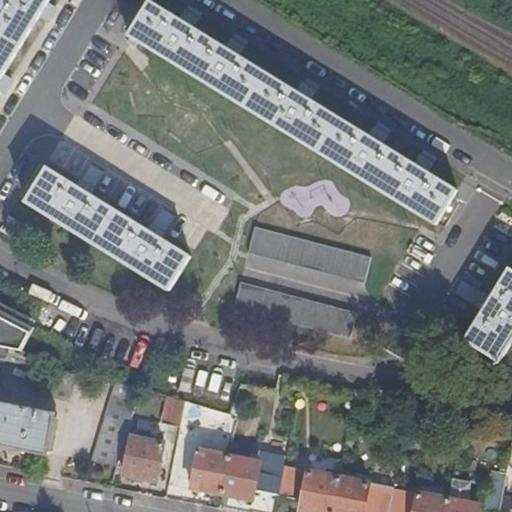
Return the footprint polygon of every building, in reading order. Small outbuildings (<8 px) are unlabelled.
[(3,0),(0,6),(0,91),(3,94),(11,81),(4,76),(40,18),(47,23),(55,10),(48,5),(51,0),(3,0)] [(458,193),(151,4),(129,38),(437,227),(458,193)] [(191,259),(48,171),(27,204),(170,292),(191,259)] [(208,203),(197,221),(214,231),(233,201),(215,190),(208,203)] [(370,256),(253,226),(246,252),(363,283),(370,256)] [(511,269),(511,270),(467,342),(500,362),(511,342),(511,269)] [(355,312),(238,281),(232,308),(348,338),(355,312)] [(0,360),(20,365),(33,329),(28,326),(31,322),(0,304),(0,360)] [(72,403),(77,376),(52,371),(47,398),(72,403)] [(94,462),(118,469),(141,390),(142,389),(117,384),(94,462)] [(167,418),(183,421),(187,403),(171,398),(167,418)] [(0,403),(0,445),(50,455),(58,415),(0,403)] [(204,421),(207,408),(187,403),(183,421),(180,437),(193,439),(197,420),(204,421)] [(449,410),(437,407),(434,423),(446,426),(449,410)] [(449,410),(446,426),(445,435),(462,438),(467,413),(449,410)] [(165,444),(133,438),(126,476),(158,482),(165,444)] [(224,495),(231,457),(200,451),(193,489),(224,495)] [(261,463),(231,457),(224,495),(254,500),(261,463)] [(303,471),(284,467),(283,473),(278,497),(297,500),(303,471)] [(278,497),(283,473),(267,469),(263,494),(278,497)] [(313,511),(333,511),(340,478),(309,472),(302,510),(313,511)] [(500,511),(507,476),(493,473),(485,511),(500,511)] [(390,511),(395,489),(340,478),(333,511),(390,511)] [(447,511),(450,500),(419,494),(415,511),(447,511)] [(478,511),(480,506),(450,500),(447,511),(478,511)]
